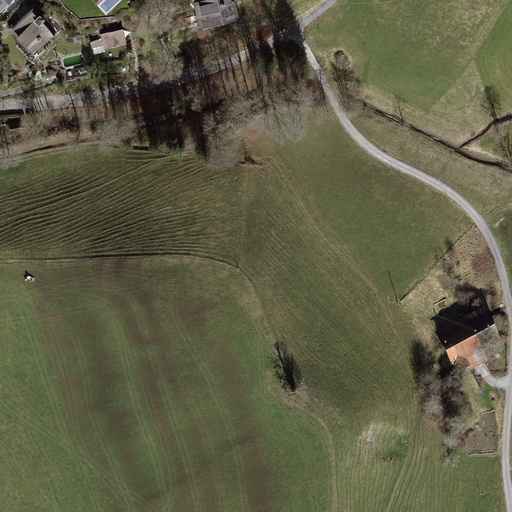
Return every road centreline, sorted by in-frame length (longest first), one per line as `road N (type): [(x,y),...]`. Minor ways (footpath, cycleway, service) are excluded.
road 1 (unclassified): [(511,325),(487,228),(452,191),(359,139),(295,27)]
road 2 (track): [(0,155),(83,142),(208,151),(335,99)]
road 3 (residential): [(0,106),(123,94),(203,75),(295,27)]
